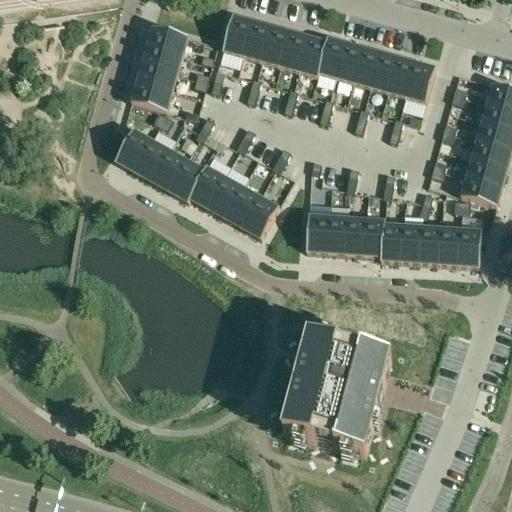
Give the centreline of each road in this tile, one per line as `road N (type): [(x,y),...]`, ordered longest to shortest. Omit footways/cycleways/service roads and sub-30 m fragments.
road 1 (residential): [(136,0),(87,168),(93,185),(266,283),(490,311)]
road 2 (residential): [(490,311),(428,499)]
road 3 (residential): [(502,47),(375,10)]
